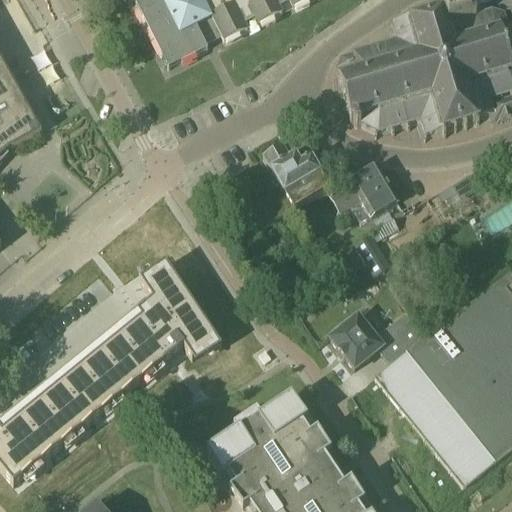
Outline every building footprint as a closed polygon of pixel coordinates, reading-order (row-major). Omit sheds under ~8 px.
[(207,53),(202,42),(218,34),(224,47),(247,35),(244,29),(255,23),(258,29),(282,18),(278,11),(289,6),(293,12),(316,0),(315,0),(131,0),(168,73),(207,53)] [(352,60),(341,63),(337,74),(339,84),(338,84),(341,94),(339,93),(339,95),(341,96),(341,97),(342,97),(344,97),(349,96),(353,111),(349,113),(347,114),(346,115),(345,118),(347,119),(348,118),(351,127),(352,126),(354,130),(357,132),(361,131),(375,138),(374,141),(376,142),(378,139),(391,135),(392,139),(394,138),(393,135),(406,131),(407,134),(410,134),(409,130),(417,128),(420,141),(424,140),(425,141),(423,144),(425,145),(427,142),(442,137),(443,141),(446,141),(444,137),(453,134),(454,136),(456,136),(455,133),(464,131),(465,133),(467,132),(466,130),(475,127),(476,131),(491,127),(492,130),(511,124),(511,0),(500,0),(499,3),(496,4),(497,7),(473,14),(472,9),(464,5),(464,3),(461,3),(454,0),(452,0),(447,2),(443,9),(442,9),(441,5),(430,8),(429,7),(428,8),(419,11),(417,10),(416,12),(418,13),(420,19),(419,20),(420,22),(411,25),(410,20),(407,21),(409,25),(394,30),(390,28),(389,30),(392,32),(393,33),(389,34),(393,47),(385,50),(384,46),(381,47),(382,51),(370,54),(368,51),(366,52),(367,55),(354,59),(353,55),(351,56),(352,60)] [(0,63),(0,251),(1,251),(0,249),(0,167),(8,158),(6,156),(10,152),(11,154),(41,137),(0,63)] [(274,197),(221,230),(234,250),(235,251),(293,215),(329,194),(311,163),(295,173),(282,151),(262,163),(283,198),(277,202),(274,197)] [(489,168),(461,184),(468,195),(496,178),(489,168)] [(398,207),(376,170),(349,185),(350,188),(329,200),(340,218),(360,205),(371,223),(398,207)] [(362,255),(376,278),(394,267),(381,244),(362,255)] [(356,256),(328,273),(338,287),(365,270),(356,256)] [(0,474),(13,491),(183,352),(192,365),(218,348),(165,269),(140,287),(152,306),(136,319),(141,325),(2,438),(0,435),(0,474)] [(389,370),(373,382),(463,493),(464,492),(495,467),(511,453),(511,278),(508,274),(456,317),(423,343),(423,342),(389,370)] [(336,338),(329,344),(351,371),(354,375),(378,356),(389,370),(423,342),(420,338),(405,319),(375,343),(357,321),(351,326),(348,323),(333,335),(336,338)] [(271,363),(265,354),(258,359),(264,367),(271,363)] [(237,436),(206,457),(222,481),(221,482),(240,511),(367,511),(351,486),(348,488),(328,458),(331,456),(317,436),(310,440),(302,428),(307,425),(291,400),(260,421),(257,416),(233,431),(237,436)]
